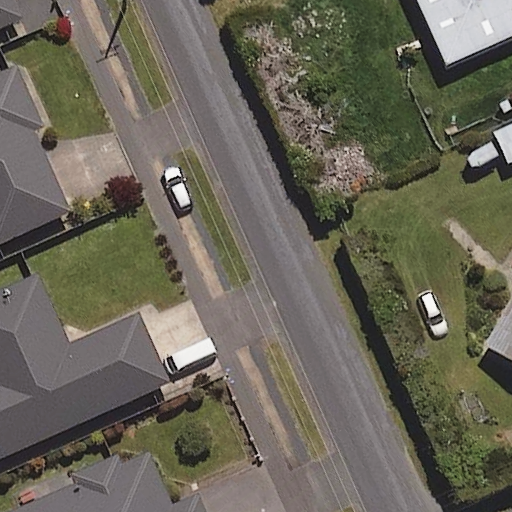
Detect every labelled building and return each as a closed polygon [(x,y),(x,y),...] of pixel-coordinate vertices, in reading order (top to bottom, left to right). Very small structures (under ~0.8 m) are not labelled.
[(0,0),(0,34),(28,22),(18,0),(0,0)] [(511,0),(488,0),(470,8),(466,0),(412,0),(444,73),(511,43),(511,0)] [(19,69),(0,78),(0,249),(73,217),(36,137),(47,132),(19,69)] [(511,167),(511,129),(493,138),(507,170),(511,167)] [(72,350),(41,281),(0,299),(0,464),(172,387),(141,319),(72,350)] [(511,304),(483,354),(511,371),(511,304)] [(176,505),(155,456),(25,511),(205,511),(198,496),(176,505)]
